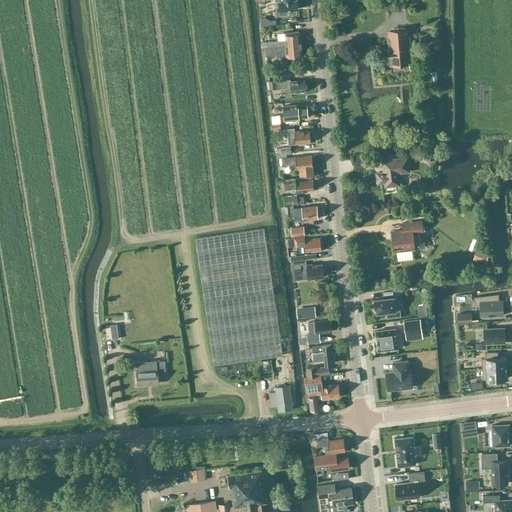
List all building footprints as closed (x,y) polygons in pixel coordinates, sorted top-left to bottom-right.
[(275,0),(276,1),(279,1),(280,14),(288,13),(287,9),(298,8),(297,0),(275,0)] [(411,63),(412,63),(410,36),(409,36),(408,30),(388,31),(389,38),(388,38),(389,53),(388,54),(389,64),(389,65),(390,65),(411,64),(411,63)] [(268,42),(268,47),(301,44),(300,33),(298,33),(298,31),(285,33),(286,40),(268,42)] [(302,55),(301,44),(268,47),(265,47),(266,56),(277,55),(277,58),(287,57),(302,55)] [(426,62),(434,62),(433,50),(425,51),(426,62)] [(290,80),(277,81),(278,89),(285,88),(286,98),(292,97),(291,93),(306,91),(305,80),(290,82),(290,80)] [(270,118),(271,123),(281,122),(279,105),(275,105),(276,118),(270,118)] [(299,118),(308,117),(307,105),(298,106),(298,105),(283,106),(284,121),(299,119),(299,118)] [(295,144),(310,142),(309,130),(295,131),(294,128),(284,129),(284,133),(287,132),(288,138),(288,144),(295,143),(295,144)] [(286,157),(286,153),(281,154),(277,154),(276,154),(276,159),(281,158),(282,165),(296,164),(297,169),(300,169),(300,174),(313,173),(312,168),(313,168),(312,155),(286,157)] [(398,173),(409,171),(407,157),(382,161),(384,172),(377,173),(378,183),(385,182),(386,186),(399,185),(398,173)] [(290,179),(282,180),(283,188),(291,187),(291,191),(297,191),(299,192),(301,192),(302,190),(313,189),(313,180),(295,182),(295,179),(290,179)] [(284,197),(285,205),(298,204),(297,195),(284,197)] [(309,219),(318,218),(317,206),(293,208),(293,216),(303,215),(303,222),(309,221),(309,219)] [(425,248),(423,231),(421,221),(402,224),(403,230),(391,232),(394,251),(405,249),(405,250),(425,248)] [(304,235),(304,227),(292,227),(292,236),(304,235)] [(264,228),(195,239),(214,365),(283,355),(264,228)] [(293,238),(288,239),(289,246),(295,245),(296,246),(299,246),(299,252),(315,250),(315,251),(321,251),(321,250),(322,249),(320,237),(305,239),(304,236),(300,237),(293,238)] [(488,253),(480,250),(477,260),(485,263),(488,253)] [(307,265),(306,260),(303,261),(303,260),(293,261),(294,272),(301,271),(303,271),(304,279),(308,278),(308,279),(324,277),(322,264),(312,265),(312,264),(307,265)] [(498,294),(474,296),(474,304),(479,304),(480,316),(488,316),(490,316),(490,315),(503,315),(503,300),(499,300),(498,294)] [(395,309),(394,297),(374,299),(374,300),(375,307),(375,308),(376,308),(377,313),(386,311),(387,318),(400,316),(399,309),(395,309)] [(316,317),(315,306),(297,308),(298,319),(316,317)] [(471,313),(457,314),(457,322),(471,321),(471,313)] [(319,333),(331,331),(330,319),(315,321),(315,324),(310,324),(311,334),(307,334),(308,343),(320,342),(319,333)] [(420,319),(404,321),(405,333),(421,331),(420,319)] [(397,348),(398,348),(398,347),(395,329),(395,328),(394,328),(394,329),(376,331),(375,331),(375,332),(376,340),(377,340),(377,342),(376,343),(377,343),(378,350),(378,351),(379,351),(397,348)] [(504,328),(484,329),(484,344),(505,343),(504,328)] [(107,342),(113,341),(112,329),(105,330),(107,342)] [(325,364),(334,363),(331,344),(312,346),(314,360),(324,359),(325,364)] [(309,348),(304,346),(301,354),(306,356),(309,348)] [(506,368),(505,357),(498,357),(498,351),(485,352),(485,358),(481,358),(482,369),(506,368)] [(157,369),(149,370),(149,366),(142,367),(142,370),(137,371),(138,385),(147,384),(158,383),(158,373),(166,373),(165,361),(157,361),(157,369)] [(394,372),(385,373),(388,390),(412,387),(410,370),(408,370),(407,361),(392,362),(394,372)] [(306,368),(307,378),(317,376),(317,374),(329,372),(328,366),(316,367),(316,366),(306,368)] [(506,379),(506,368),(482,369),(482,380),(486,379),(487,385),(499,385),(499,379),(506,379)] [(317,376),(307,378),(306,378),(309,395),(322,393),(323,399),(340,397),(338,384),(322,386),(321,376),(317,376)] [(292,410),(289,385),(275,387),(276,392),(269,393),(271,407),(278,406),(278,411),(292,410)] [(322,404),(318,404),(318,403),(316,403),(315,397),(309,397),(309,398),(310,408),(311,411),(323,410),(322,404)] [(508,424),(492,425),(493,446),(509,445),(508,424)] [(317,434),(317,438),(318,446),(329,445),(330,453),(345,451),(345,449),(346,448),(346,445),(344,444),(344,438),(328,440),(328,437),(327,432),(317,434)] [(395,437),(399,465),(416,463),(413,435),(395,437)] [(331,471),(349,468),(348,457),(336,459),(336,453),(314,456),(316,468),(330,466),(331,471)] [(496,453),(481,454),(482,462),(491,462),(492,484),(508,483),(507,475),(508,475),(508,468),(507,468),(507,460),(497,461),(496,453)] [(300,470),(299,455),(292,455),(294,471),(300,470)] [(202,469),(190,470),(191,481),(204,479),(202,469)] [(277,511),(269,511),(261,511),(260,503),(266,503),(261,471),(227,476),(229,488),(231,488),(234,507),(229,508),(229,504),(220,505),(220,509),(212,510),(211,501),(190,504),(191,511),(277,511)] [(292,478),(293,493),(306,493),(305,477),(292,478)] [(417,481),(395,484),(397,500),(419,497),(417,481)] [(334,483),(318,485),(319,496),(328,495),(329,499),(333,499),(334,511),(335,511),(347,510),(346,504),(353,503),(351,487),(335,489),(334,483)] [(495,502),(495,511),(511,511),(511,500),(500,501),(499,494),(483,495),(483,502),(495,502)]
